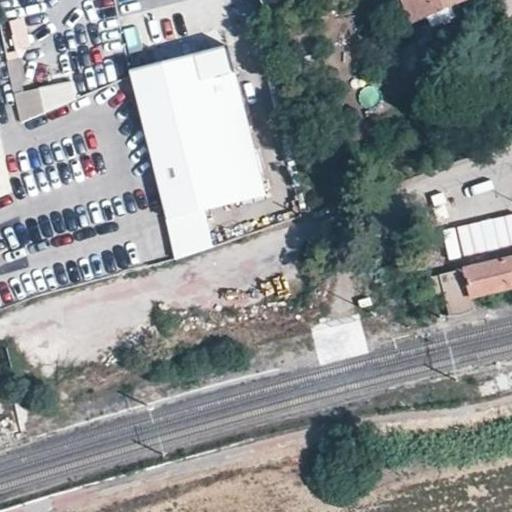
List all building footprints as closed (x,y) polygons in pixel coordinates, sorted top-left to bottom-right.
[(406,0),(415,23),(427,18),(453,7),(468,1),(467,0),(406,0)] [(427,18),(432,28),(456,18),(453,7),(427,18)] [(207,52),(135,70),(136,75),(170,218),(268,194),(256,141),(232,47),(207,52)] [(28,78),(23,56),(9,59),(15,91),(24,89),(22,80),(28,78)] [(78,99),(74,78),(39,86),(46,113),(78,99)] [(46,113),(39,86),(24,89),(15,91),(23,122),(46,113)] [(492,124),(488,111),(456,123),(461,136),(492,124)] [(0,194),(10,193),(2,149),(0,149),(0,194)] [(79,225),(82,227),(84,227),(88,227),(90,226),(92,223),(93,220),(92,216),(90,214),(87,212),(83,212),(79,214),(77,218),(77,223),(79,225)] [(400,220),(383,224),(391,256),(408,252),(400,220)] [(511,258),(466,269),(472,298),(511,289),(511,258)] [(426,283),(412,287),(417,305),(430,301),(426,283)] [(462,385),(467,403),(502,394),(498,377),(462,385)]
